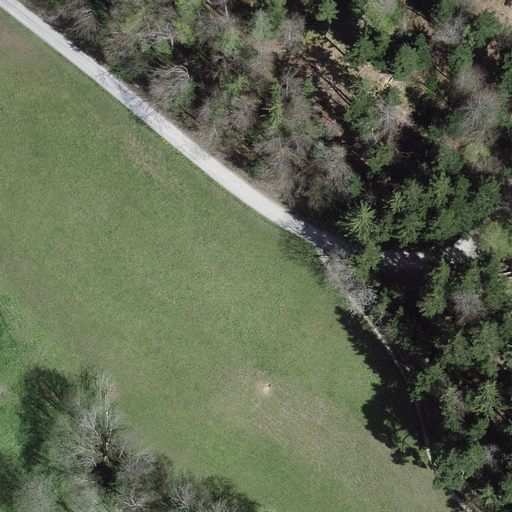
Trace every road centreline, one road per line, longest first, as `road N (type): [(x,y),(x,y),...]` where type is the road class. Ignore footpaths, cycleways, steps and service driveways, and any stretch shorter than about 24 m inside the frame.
road 1 (track): [(511,197),(482,235),(437,256),(376,256),(335,244),(281,216),(5,0)]
road 2 (track): [(223,173),(341,168),(390,150),(427,122),(439,95),(432,49),(403,0)]
